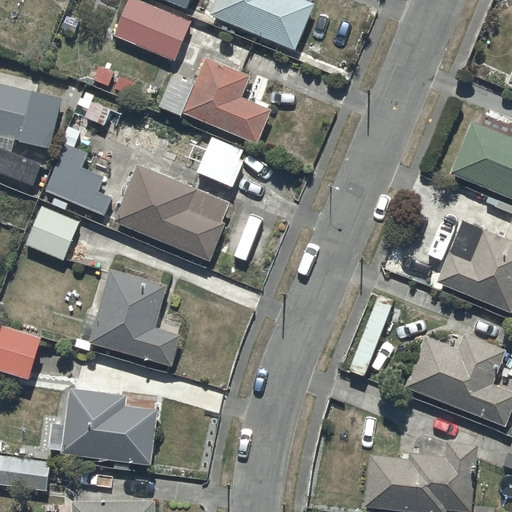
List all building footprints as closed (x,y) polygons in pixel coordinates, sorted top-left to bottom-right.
[(192,17),(149,0),(126,0),(115,31),(176,56),(192,17)] [(215,0),(211,11),(297,46),(315,0),(215,0)] [(251,71),(207,54),(183,110),(258,140),(272,105),(242,92),(251,71)] [(31,87),(0,79),(0,168),(35,182),(41,158),(13,147),(15,136),(49,144),(62,90),(32,83),(31,87)] [(511,132),(472,117),(452,170),(511,194),(511,132)] [(65,141),(46,186),(57,191),(52,201),(66,207),(70,197),(104,212),(113,194),(98,187),(104,174),(81,164),(88,149),(74,143),(80,129),(69,124),(61,140),(65,141)] [(212,134),(197,166),(233,182),(246,156),(239,153),(242,147),(212,134)] [(140,159),(115,217),(209,257),(225,219),(223,218),(232,198),(140,159)] [(81,218),(41,202),(27,240),(65,256),(81,218)] [(450,247),(438,277),(511,308),(511,236),(484,225),(472,256),(450,247)] [(111,264),(91,338),(172,362),(182,330),(155,322),(168,280),(111,264)] [(0,319),(0,364),(29,372),(41,331),(0,319)] [(427,331),(407,383),(506,423),(511,407),(511,388),(493,381),(507,347),(466,330),(460,344),(427,331)] [(158,405),(127,401),(128,390),(71,383),(66,420),(53,419),(50,444),(62,446),(62,449),(151,460),(158,405)] [(511,437),(503,461),(511,464),(511,437)] [(369,450),(365,502),(447,511),(448,506),(467,507),(466,511),(494,511),(494,507),(475,506),(479,440),(446,438),(445,451),(409,448),(408,453),(369,450)] [(0,480),(47,486),(50,461),(0,455),(0,480)] [(156,511),(156,496),(73,496),(72,511),(156,511)]
